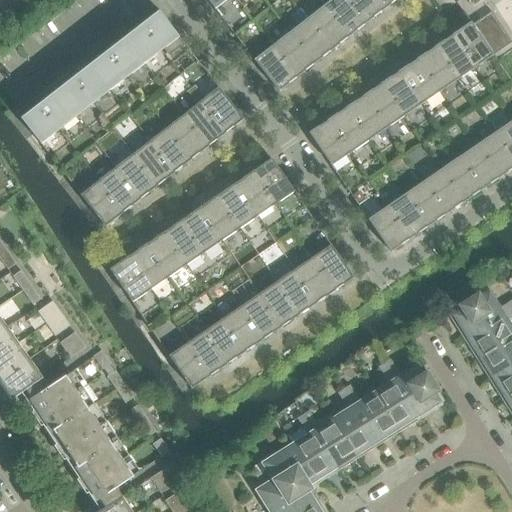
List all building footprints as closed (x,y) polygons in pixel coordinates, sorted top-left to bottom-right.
[(227,0),(206,0),(214,10),(227,0)] [(254,61),(273,47),(290,33),(307,20),(324,7),(332,0),(227,0),(214,10),(254,61)] [(365,25),(345,0),(332,0),(324,7),(348,38),(365,25)] [(382,11),(373,0),(345,0),(365,25),(382,11)] [(396,0),(373,0),(382,11),(396,0)] [(511,0),(460,0),(456,3),(470,23),(472,21),(497,53),(493,56),(511,83),(511,0)] [(179,38),(154,5),(136,19),(162,52),(179,38)] [(348,38),(324,7),(307,20),(331,51),(348,38)] [(162,52),(136,19),(135,17),(134,18),(136,20),(119,32),(145,65),(162,52)] [(331,51),(307,20),(290,33),(314,64),(331,51)] [(472,21),(470,23),(452,35),(475,68),(493,56),(497,53),(472,21)] [(145,65),(119,32),(102,46),(128,78),(145,65)] [(314,64),(290,33),(273,47),(297,78),(314,64)] [(475,68),(452,35),(435,47),(457,80),(475,68)] [(100,183),(117,169),(134,156),(151,143),(168,129),(185,116),(202,102),(219,89),(179,38),(162,52),(145,65),(128,78),(111,92),(94,105),(77,118),(60,132),(42,146),(82,197),(100,183)] [(128,78),(102,46),(101,44),(100,44),(101,46),(85,59),(111,92),(128,78)] [(297,78),(273,47),(254,61),(278,92),(297,78)] [(457,80),(435,47),(417,59),(440,92),(457,80)] [(458,158),(476,146),(494,133),(511,121),(511,83),(493,56),(475,68),(457,80),(440,92),(422,105),(404,117),(386,129),(368,141),(351,153),(331,167),(368,220),(387,207),(405,195),(423,182),(441,170),(458,158)] [(111,92),(85,59),(68,72),(94,105),(111,92)] [(440,92),(417,59),(399,71),(422,105),(440,92)] [(94,105),(68,72),(67,70),(66,71),(67,73),(51,85),(77,118),(94,105)] [(422,105),(399,71),(381,84),(404,117),(422,105)] [(404,117),(381,84),(363,96),(386,129),(404,117)] [(77,118),(51,85),(34,99),(60,132),(77,118)] [(243,120),(219,89),(202,102),(226,133),(243,120)] [(386,129),(363,96),(345,108),(368,141),(386,129)] [(60,132),(34,99),(33,97),(32,97),(33,99),(16,113),(42,146),(60,132)] [(226,133),(202,102),(185,116),(209,146),(226,133)] [(368,141),(345,108),(328,120),(351,153),(368,141)] [(209,146),(185,116),(168,129),(192,159),(209,146)] [(351,153),(328,120),(308,133),(331,167),(351,153)] [(511,121),(494,133),(511,159),(511,121)] [(192,159),(168,129),(151,143),(175,173),(192,159)] [(511,169),(511,159),(494,133),(476,146),(499,179),(511,169)] [(175,173),(151,143),(134,156),(158,186),(175,173)] [(499,179),(476,146),(458,158),(481,191),(499,179)] [(158,186),(134,156),(117,169),(141,199),(158,186)] [(481,191),(458,158),(441,170),(463,203),(481,191)] [(294,192),(271,159),(253,171),(276,204),(294,192)] [(141,199),(117,169),(100,183),(124,213),(141,199)] [(463,203),(441,170),(423,182),(445,215),(463,203)] [(276,204),(253,171),(236,183),(259,217),(276,204)] [(445,215),(423,182),(405,195),(427,227),(445,215)] [(124,213),(100,183),(82,197),(105,227),(124,213)] [(259,217),(236,183),(218,195),(241,229),(259,217)] [(277,282),(295,270),(313,258),(331,246),(294,192),(276,204),(259,217),(241,229),(223,241),(205,253),(187,266),(169,278),(152,290),(132,303),(169,357),(188,343),(206,331),(224,319),(242,307),(260,294),(277,282)] [(241,229),(218,195),(200,208),(223,241),(241,229)] [(427,227),(405,195),(387,207),(410,239),(427,227)] [(410,239),(387,207),(368,220),(390,253),(410,239)] [(223,241),(200,208),(182,220),(205,253),(223,241)] [(205,253),(182,220),(164,232),(187,266),(205,253)] [(187,266),(164,232),(146,244),(169,278),(187,266)] [(169,278),(146,244),(129,256),(152,290),(169,278)] [(353,278),(331,246),(313,258),(335,290),(353,278)] [(15,265),(7,252),(0,257),(0,259),(7,270),(15,265)] [(152,290),(129,256),(109,270),(132,303),(152,290)] [(335,290),(313,258),(295,270),(318,302),(335,290)] [(318,302),(295,270),(277,282),(300,315),(318,302)] [(30,286),(20,272),(12,277),(23,291),(30,286)] [(300,315),(277,282),(260,294),(282,327),(300,315)] [(41,300),(30,286),(23,291),(33,305),(41,300)] [(282,327),(260,294),(242,307),(264,339),(282,327)] [(466,338),(511,308),(511,300),(498,309),(488,294),(480,300),(477,296),(451,313),(450,317),(457,328),(460,328),(466,338)] [(52,302),(45,307),(54,319),(61,314),(52,302)] [(46,325),(54,319),(45,307),(37,312),(46,325)] [(264,339),(242,307),(224,319),(246,351),(264,339)] [(476,359),(511,336),(511,331),(505,321),(511,317),(511,308),(466,338),(472,347),(471,351),(476,359)] [(61,314),(54,319),(62,331),(69,326),(61,314)] [(55,337),(62,331),(54,319),(46,325),(55,337)] [(246,351),(224,319),(206,331),(228,363),(246,351)] [(0,357),(18,344),(7,328),(0,333),(0,357)] [(228,363),(206,331),(188,343),(211,376),(228,363)] [(85,348),(74,333),(60,344),(70,358),(85,348)] [(492,379),(511,366),(511,336),(476,359),(482,368),(486,369),(492,379)] [(211,376),(188,343),(169,357),(191,389),(211,376)] [(0,380),(30,360),(18,344),(0,357),(0,380)] [(110,364),(101,351),(93,357),(102,370),(110,364)] [(42,378),(30,360),(0,380),(0,385),(11,401),(26,390),(27,392),(29,395),(45,384),(42,379),(42,378)] [(443,401),(426,374),(422,377),(417,368),(401,378),(390,360),(384,364),(393,378),(418,417),(427,411),(431,412),(442,405),(443,401)] [(418,417),(393,378),(384,364),(378,367),(389,385),(375,394),(399,432),(408,427),(409,423),(418,417)] [(503,401),(511,394),(511,366),(492,379),(497,388),(497,392),(503,401)] [(124,385),(115,372),(107,377),(116,390),(124,385)] [(133,477),(99,426),(65,376),(48,387),(43,380),(42,378),(42,379),(45,384),(29,395),(100,501),(101,503),(118,492),(121,497),(122,497),(117,490),(116,488),(133,477)] [(133,398),(124,385),(116,390),(125,404),(133,398)] [(399,432),(375,394),(361,403),(350,386),(343,390),(353,405),(377,443),(386,437),(390,438),(399,432)] [(377,443),(353,405),(343,390),(337,393),(348,411),(334,420),(359,458),(367,452),(368,449),(377,443)] [(511,410),(511,394),(503,401),(508,409),(511,410)] [(147,419),(138,405),(130,411),(139,424),(147,419)] [(359,458),(334,420),(320,429),(309,411),(303,415),(337,468),(346,462),(350,463),(359,458)] [(337,468),(303,415),(297,419),(303,428),(289,437),(318,483),(326,478),(327,474),(337,468)] [(156,432),(147,419),(139,424),(148,438),(156,432)] [(279,438),(280,432),(277,427),(271,425),(266,428),(265,434),(268,440),(274,441),(279,438)] [(318,483),(289,437),(294,445),(264,464),(268,469),(256,476),(309,489),(310,482),(314,480),(317,484),(318,483)] [(169,452),(160,439),(152,445),(161,458),(169,452)] [(176,484),(166,469),(151,478),(161,494),(176,484)] [(271,511),(290,511),(315,497),(314,495),(310,498),(308,494),(309,489),(256,476),(263,488),(258,491),(271,511)] [(176,511),(188,504),(180,491),(165,501),(171,511),(176,511)] [(131,511),(122,497),(121,497),(118,492),(101,503),(105,508),(98,511),(131,511)] [(321,511),(319,509),(320,505),(315,497),(290,511),(321,511)]
